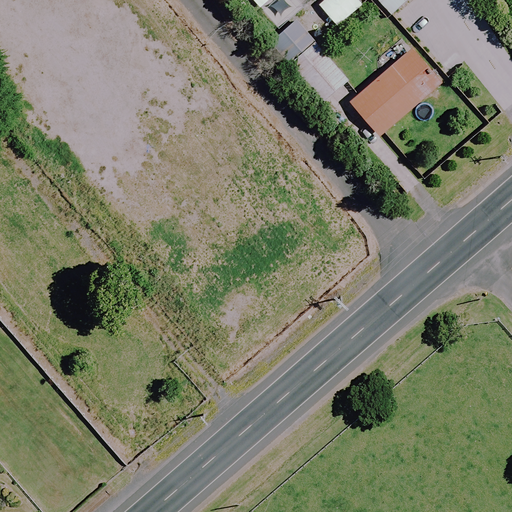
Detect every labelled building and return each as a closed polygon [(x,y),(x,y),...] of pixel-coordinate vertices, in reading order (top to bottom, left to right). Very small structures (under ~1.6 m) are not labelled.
[(266,0),(240,0),(264,29),(280,15),(266,0)] [(407,0),(377,0),(392,15),(407,0)] [(291,66),(317,44),(296,20),(270,42),(291,66)] [(317,44),(291,66),(323,102),(348,80),(317,44)] [(443,82),(414,48),(350,102),(379,136),(443,82)] [(466,64),(453,48),(436,62),(449,78),(466,64)] [(64,278),(16,219),(0,232),(0,270),(29,306),(64,278)]
